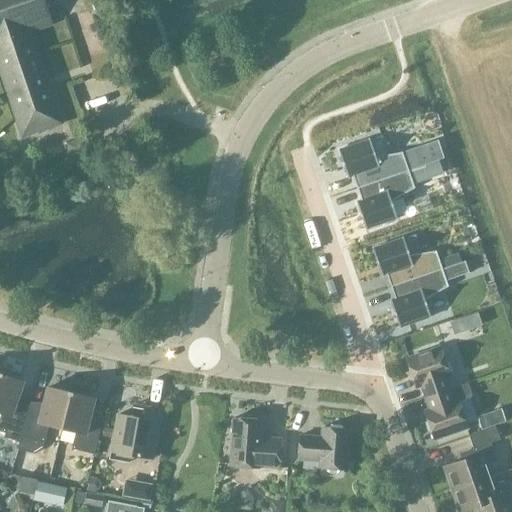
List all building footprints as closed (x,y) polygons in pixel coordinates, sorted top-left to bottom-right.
[(60,123),(52,101),(28,32),(51,24),(42,0),(0,0),(0,72),(22,137),(60,123)] [(407,170),(402,155),(402,153),(375,157),(369,140),(338,151),(347,178),(352,177),(356,188),(408,171),(407,170)] [(407,170),(441,158),(436,143),(402,155),(407,170)] [(391,202),(414,189),(408,171),(356,188),(360,201),(355,203),(365,229),(396,219),(391,202)] [(390,287),(441,270),(435,251),(408,255),(403,239),(371,249),(381,276),(386,275),(390,287)] [(457,255),(446,259),(446,268),(460,263),(457,255)] [(446,268),(441,270),(445,281),(468,274),(464,262),(460,263),(446,268)] [(389,301),(398,328),(430,317),(424,300),(447,288),(445,281),(441,270),(390,287),(394,299),(389,301)] [(421,386),(425,398),(448,390),(444,378),(449,376),(440,349),(406,360),(415,387),(421,386)] [(3,438),(10,440),(7,447),(17,450),(19,443),(21,437),(28,409),(15,406),(23,383),(0,375),(0,414),(1,415),(0,418),(0,432),(5,434),(3,438)] [(466,384),(448,390),(425,398),(430,411),(424,413),(433,440),(467,428),(458,401),(471,397),(466,384)] [(44,443),(48,426),(62,430),(71,394),(47,388),(41,412),(28,409),(21,437),(19,443),(17,450),(34,455),(42,450),(44,443)] [(94,399),(71,394),(62,430),(75,433),(71,450),(94,455),(100,426),(88,423),(94,399)] [(160,411),(133,406),(131,418),(117,415),(109,459),(129,463),(137,457),(152,460),(160,411)] [(262,421),(233,419),(229,467),(258,469),(259,468),(279,469),(281,439),(261,438),(262,421)] [(443,468),(451,491),(489,478),(482,459),(494,455),(490,444),(499,440),(494,427),(468,436),(473,449),(458,454),(461,462),(443,468)] [(300,436),(298,461),(319,462),(318,468),(346,470),(349,431),(321,428),(321,438),(300,436)] [(458,511),(462,511),(473,508),(483,505),(485,509),(489,511),(494,510),(494,511),(511,511),(511,502),(510,503),(506,492),(495,496),(489,478),(451,491),(458,511)] [(152,485),(125,480),(122,498),(149,502),(152,485)] [(37,483),(34,500),(62,506),(66,489),(37,483)] [(252,511),(253,497),(248,492),(243,492),(236,496),(235,511),(252,511)] [(84,505),(101,508),(103,497),(86,494),(86,495),(76,493),(75,503),(84,504),(84,505)] [(143,511),(144,509),(113,503),(111,511),(143,511)]
